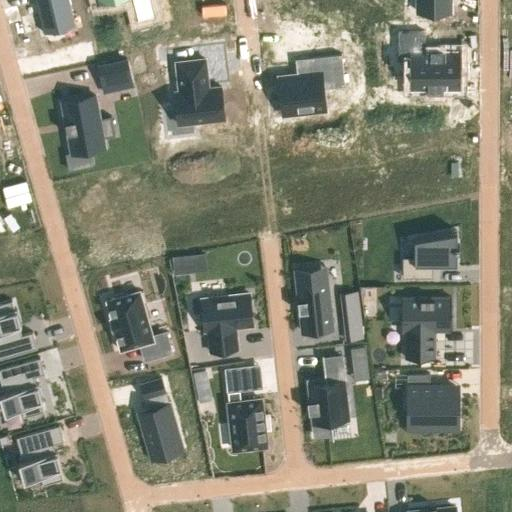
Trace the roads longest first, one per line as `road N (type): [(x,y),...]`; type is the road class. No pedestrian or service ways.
road 1 (residential): [(0,34),(129,495)]
road 2 (residential): [(487,456),(486,0)]
road 3 (residential): [(269,243),(294,478)]
road 4 (residential): [(294,478),(487,456)]
road 5 (residential): [(129,495),(294,478)]
